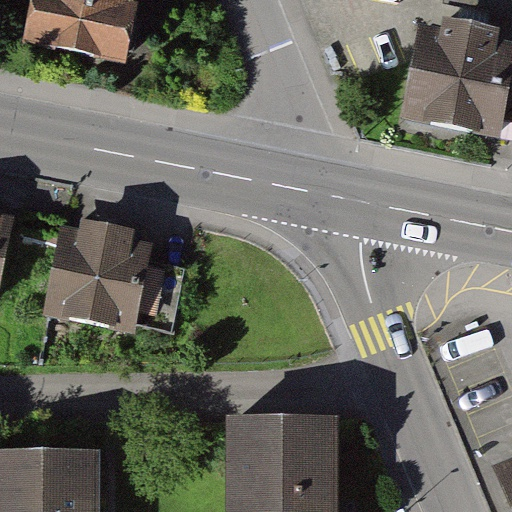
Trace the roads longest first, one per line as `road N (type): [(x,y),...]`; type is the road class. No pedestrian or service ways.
road 1 (residential): [(457,511),(366,286),(361,240),(329,195)]
road 2 (primary): [(0,133),(329,195)]
road 3 (residential): [(329,195),(245,0)]
road 4 (primary): [(329,195),(511,232)]
